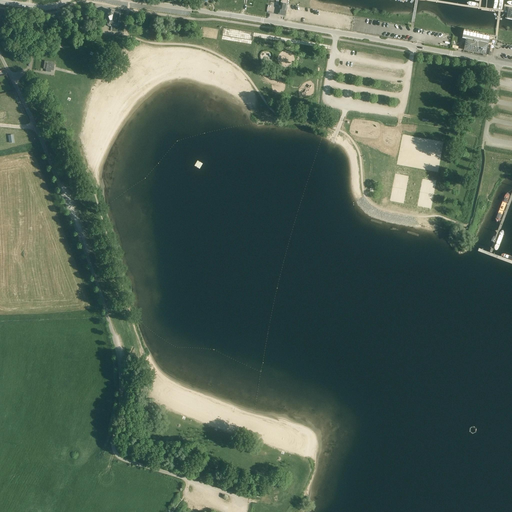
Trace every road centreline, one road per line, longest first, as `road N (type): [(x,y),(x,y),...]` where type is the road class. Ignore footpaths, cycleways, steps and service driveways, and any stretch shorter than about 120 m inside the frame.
road 1 (unclassified): [(0,56),(88,256),(116,343),(114,453),(243,501)]
road 2 (unclassified): [(511,66),(105,0)]
